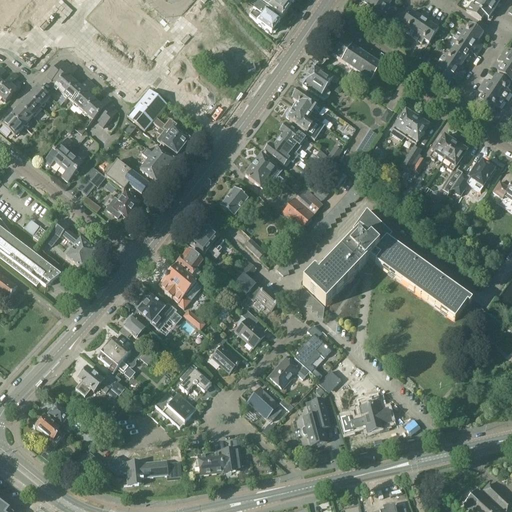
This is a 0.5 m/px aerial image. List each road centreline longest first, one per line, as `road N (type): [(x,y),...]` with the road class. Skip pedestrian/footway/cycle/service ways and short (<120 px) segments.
road 1 (residential): [(283,291),(364,201),(482,301),(511,257)]
road 2 (tertiary): [(135,262),(321,11)]
road 3 (residential): [(34,84),(64,54),(122,106),(119,133),(63,200)]
road 4 (residential): [(444,454),(440,438),(283,291)]
road 5 (tertiary): [(0,419),(135,262)]
road 6 (residential): [(451,110),(321,11)]
road 7 (secondary): [(300,489),(444,454)]
road 8 (residential): [(239,427),(231,398),(294,328)]
